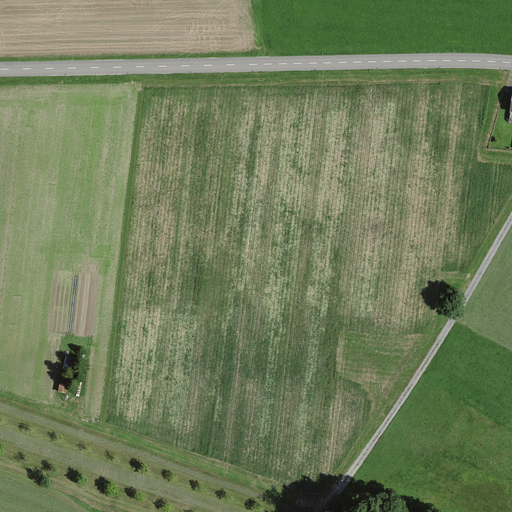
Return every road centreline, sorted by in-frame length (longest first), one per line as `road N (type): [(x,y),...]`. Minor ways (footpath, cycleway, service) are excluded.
road 1 (tertiary): [(511,63),(0,70)]
road 2 (track): [(323,511),(422,377),(511,220)]
